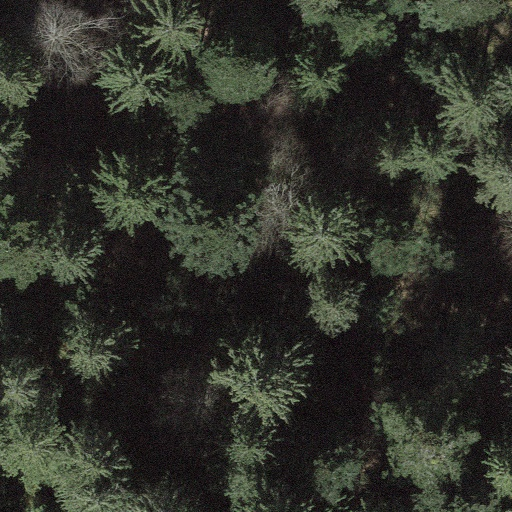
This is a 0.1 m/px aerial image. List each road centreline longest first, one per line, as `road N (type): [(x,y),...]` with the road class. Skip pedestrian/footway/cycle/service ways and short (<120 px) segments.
road 1 (track): [(0,30),(195,128),(456,511)]
road 2 (track): [(195,128),(397,63),(473,0)]
